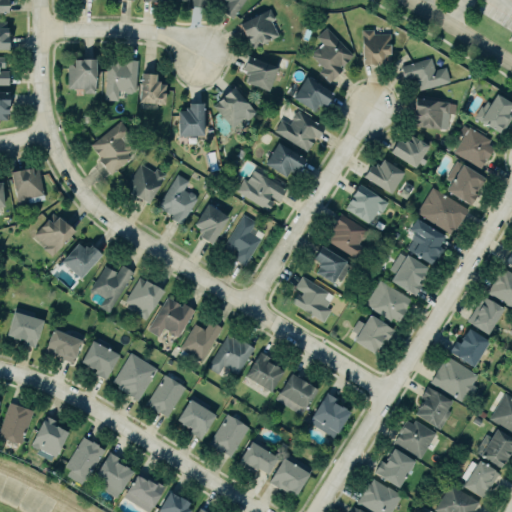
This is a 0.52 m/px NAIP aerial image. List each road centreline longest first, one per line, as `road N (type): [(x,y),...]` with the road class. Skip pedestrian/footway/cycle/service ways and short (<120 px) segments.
road 1 (residential): [(40,0),(48,135),(84,194),(112,220),(389,394)]
road 2 (residential): [(315,511),(511,197)]
road 3 (residential): [(260,511),(92,405),(0,368)]
road 4 (residential): [(251,306),(371,106)]
road 5 (residential): [(41,33),(163,34),(202,58)]
